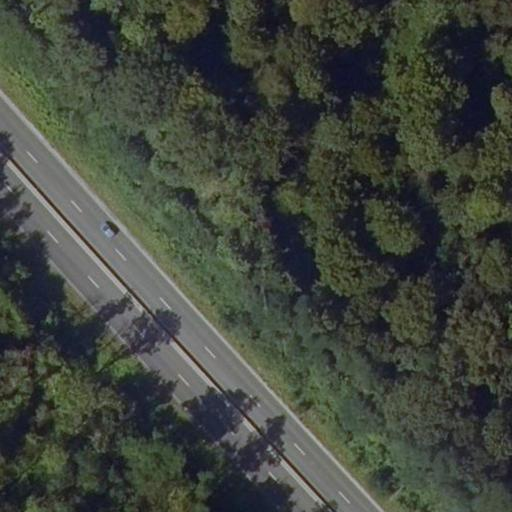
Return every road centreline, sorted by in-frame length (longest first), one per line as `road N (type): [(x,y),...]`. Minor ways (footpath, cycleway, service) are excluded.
road 1 (trunk): [(349,511),(0,127)]
road 2 (trunk): [(0,186),(295,511)]
